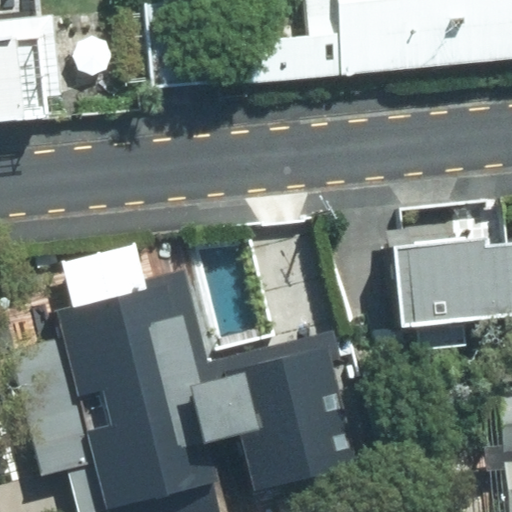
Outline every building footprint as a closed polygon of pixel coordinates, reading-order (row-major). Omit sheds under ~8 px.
[(511,0),(299,0),(304,40),(227,47),(231,94),(310,87),(320,86),(337,84),(511,64),(511,0)] [(484,250),(365,264),(374,341),(493,327),(484,250)] [(216,446),(207,395),(171,401),(135,263),(28,290),(84,511),(158,511),(197,502),(184,452),(216,446)] [(213,378),(237,497),(339,476),(314,357),(213,378)] [(511,511),(511,390),(495,393),(508,511),(511,511)]
